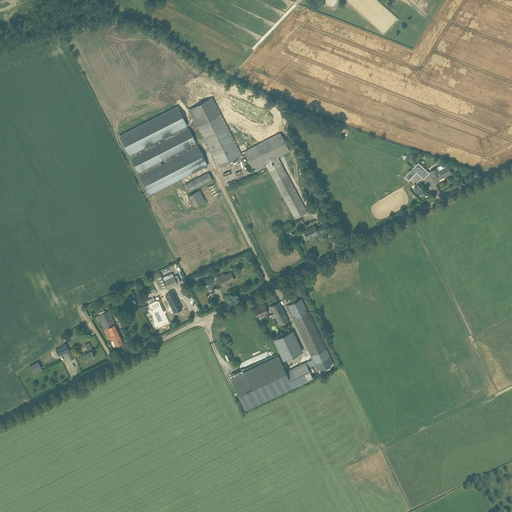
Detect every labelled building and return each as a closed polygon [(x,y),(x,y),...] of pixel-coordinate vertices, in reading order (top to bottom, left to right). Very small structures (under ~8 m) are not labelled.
[(214,97),(190,108),(216,167),(241,156),(240,153),(244,152),(253,170),(267,163),(293,219),(306,213),(280,155),(290,151),(282,132),(248,147),(246,142),(236,146),(214,97)] [(180,106),(120,133),(145,188),(149,187),(148,185),(163,178),(165,182),(166,184),(207,166),(180,106)] [(424,179),(429,173),(419,163),(413,169),(417,172),(424,179)] [(451,173),(448,166),(439,171),(437,168),(430,171),(432,174),(431,175),(435,183),(440,181),(439,179),(451,173)] [(210,172),(185,182),(189,190),(213,180),(210,172)] [(418,192),(422,188),(418,184),(414,188),(418,192)] [(200,190),(189,195),(194,206),(206,201),(200,190)] [(315,226),(302,232),(306,240),(318,233),(315,226)] [(224,273),(217,277),(222,286),(234,280),(230,272),(225,275),(224,273)] [(172,273),(169,274),(162,277),(161,275),(155,278),(161,290),(166,287),(167,289),(177,284),(177,283),(181,282),(177,275),(174,276),(172,273)] [(195,277),(198,283),(205,279),(202,273),(195,277)] [(174,292),(166,295),(174,312),(182,309),(174,292)] [(305,362),(306,363),(313,360),(318,370),(333,363),(309,311),(307,312),(301,298),(297,300),(296,297),(290,300),(292,303),(288,305),(294,318),(293,318),(312,359),(305,362)] [(273,321),(276,320),(279,325),(288,321),(279,302),(270,306),(273,312),(274,313),(270,315),(273,321)] [(254,309),(255,312),(258,318),(263,315),(265,319),(270,317),(264,304),(254,309)] [(124,342),(109,310),(97,316),(110,342),(113,341),(116,346),(124,342)] [(303,352),(294,330),(274,338),(282,360),(303,352)] [(53,346),(59,356),(66,352),(71,360),(76,357),(71,349),(69,350),(63,339),(53,346)] [(88,352),(83,355),(86,361),(95,357),(92,351),(89,343),(85,345),(88,352)] [(245,410),(313,379),(306,363),(305,362),(296,366),(294,363),(295,367),(293,367),(292,364),(289,366),(289,365),(287,366),(287,367),(284,368),(278,356),(230,378),(245,410)] [(29,366),(33,373),(42,369),(38,361),(29,366)]
